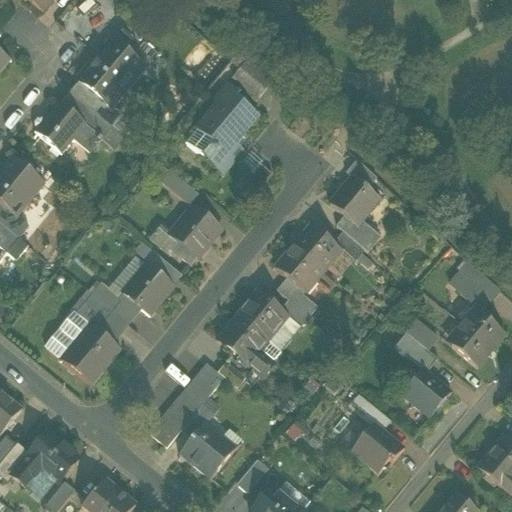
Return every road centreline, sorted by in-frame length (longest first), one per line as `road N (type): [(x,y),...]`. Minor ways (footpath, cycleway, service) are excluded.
road 1 (residential): [(96,435),(321,174),(282,142)]
road 2 (residential): [(392,511),(511,369)]
road 3 (residential): [(0,128),(59,56),(25,28)]
road 4 (residential): [(0,355),(96,435)]
road 5 (residential): [(96,435),(191,511)]
